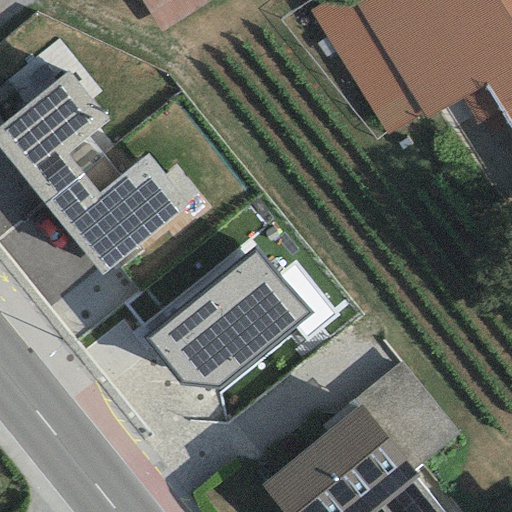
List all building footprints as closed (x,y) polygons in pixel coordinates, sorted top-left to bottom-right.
[(142,0),(162,31),(211,0),(142,0)] [(324,0),(307,10),(385,135),(424,111),(354,0),(324,0)] [(511,130),(511,0),(354,0),(427,119),(485,87),(511,130)] [(0,124),(0,154),(42,205),(102,155),(89,139),(110,121),(68,70),(0,124)] [(101,276),(188,205),(145,154),(119,176),(102,155),(42,205),(101,276)] [(217,390),(309,314),(255,251),(145,337),(179,385),(217,390)] [(326,432),(260,485),(281,511),(375,511),(378,510),(379,511),(443,511),(417,479),(418,477),(412,470),(457,434),(400,363),(321,425),(326,432)]
